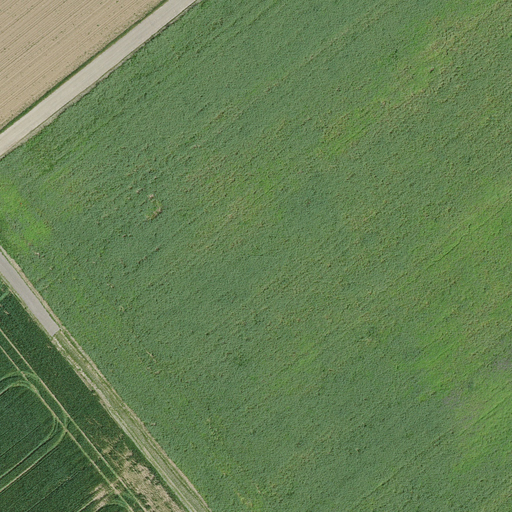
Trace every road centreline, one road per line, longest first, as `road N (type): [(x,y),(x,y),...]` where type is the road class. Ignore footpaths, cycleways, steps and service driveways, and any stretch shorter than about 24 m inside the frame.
road 1 (track): [(0,264),(199,511)]
road 2 (residential): [(186,0),(0,149)]
